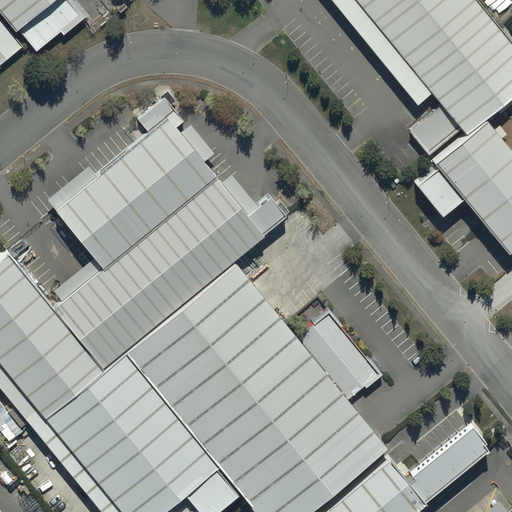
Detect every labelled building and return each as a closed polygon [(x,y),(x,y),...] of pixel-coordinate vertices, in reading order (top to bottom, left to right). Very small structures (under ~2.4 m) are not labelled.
[(0,0),(0,68),(29,45),(37,55),(82,19),(66,0),(0,0)] [(354,0),(461,135),(483,117),(511,94),(511,51),(471,0),(354,0)] [(511,152),(483,117),(461,135),(418,144),(490,235),(511,218),(511,152)] [(100,263),(215,173),(173,119),(58,209),(100,263)] [(52,301),(104,367),(127,349),(245,257),(267,239),(215,173),(100,263),(52,301)] [(13,251),(0,261),(0,356),(122,511),(162,511),(220,467),(127,349),(104,367),(13,251)] [(245,257),(127,349),(220,467),(255,511),(325,511),(400,454),(362,406),(309,338),(245,257)] [(318,295),(309,338),(362,406),(372,363),(318,295)] [(414,472),(400,454),(325,511),(419,511),(499,450),(477,423),(414,472)] [(511,511),(507,511),(500,502),(487,511),(511,511)]
